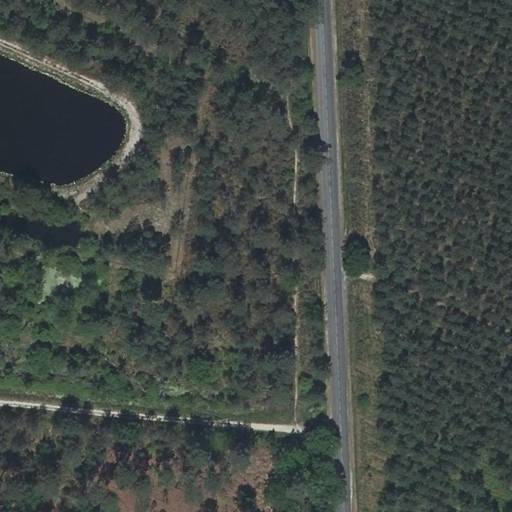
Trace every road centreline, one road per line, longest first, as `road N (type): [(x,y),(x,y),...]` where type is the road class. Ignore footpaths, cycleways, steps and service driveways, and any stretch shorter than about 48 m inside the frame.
road 1 (tertiary): [(321,0),(344,511)]
road 2 (track): [(297,429),(286,0)]
road 3 (track): [(340,434),(0,402)]
